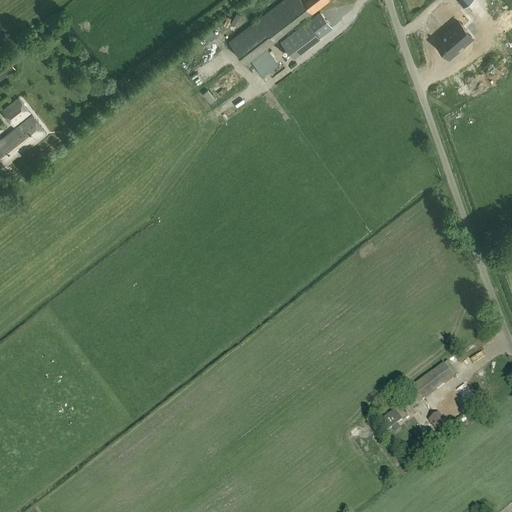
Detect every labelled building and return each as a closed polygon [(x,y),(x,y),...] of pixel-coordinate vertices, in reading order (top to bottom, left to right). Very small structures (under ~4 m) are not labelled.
[(283,0),(255,22),(228,42),(246,65),(309,17),(311,20),(283,41),(295,57),(342,21),(330,5),(314,17),(312,14),(330,1),(329,0),(283,0)] [(473,0),(456,0),(464,9),(473,0)] [(431,13),(445,29),(455,20),(451,15),(455,12),(451,8),(447,11),(441,4),(431,13)] [(407,36),(420,28),(415,20),(402,28),(407,36)] [(447,58),(471,38),(458,23),(434,43),(447,58)] [(270,52),(256,62),(253,65),(261,76),(265,74),(265,73),(278,64),(270,52)] [(223,53),(219,55),(223,65),(227,64),(223,53)] [(0,77),(14,67),(6,57),(0,61),(0,77)] [(30,113),(18,98),(2,112),(14,127),(30,113)] [(32,116),(0,141),(0,157),(7,166),(47,133),(32,116)] [(400,405),(400,406),(390,412),(396,420),(405,413),(406,414),(419,404),(419,403),(452,379),(451,377),(461,370),(468,365),(460,354),(453,359),(456,364),(446,371),(442,365),(438,368),(431,356),(424,359),(421,354),(410,362),(417,372),(418,372),(420,375),(424,379),(409,390),(414,396),(400,405)] [(464,385),(442,402),(454,418),(460,413),(463,418),(467,414),(466,412),(478,403),(464,385)] [(438,434),(449,426),(439,413),(427,421),(438,434)]
